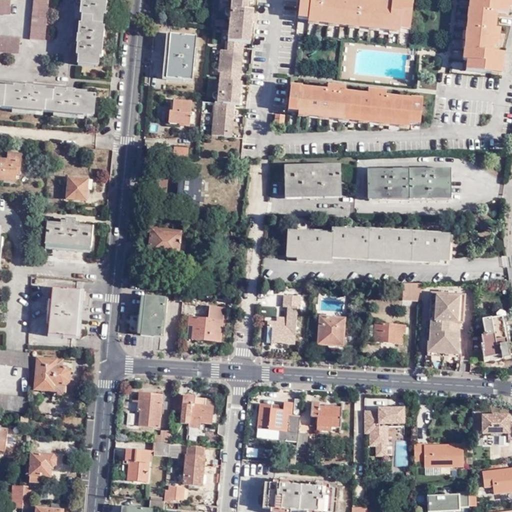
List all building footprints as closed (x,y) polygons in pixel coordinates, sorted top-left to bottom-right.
[(0,0),(0,14),(10,15),(10,0),(0,0)] [(47,0),(32,0),(29,40),(44,41),(47,0)] [(102,0),(77,0),(77,4),(82,4),(79,36),(74,35),(74,45),(78,45),(76,66),(97,68),(102,0)] [(231,0),(230,13),(233,13),(233,17),(232,24),(235,24),(235,34),(231,33),(229,33),(228,45),(244,47),(245,47),(246,42),(250,42),(252,30),(247,30),(247,25),(248,21),(252,21),(253,15),(247,14),(247,8),(243,8),(243,3),(243,0),(231,0)] [(408,6),(408,0),(391,0),(391,9),(321,3),(321,0),(300,0),(299,17),(309,18),(309,22),(319,22),(329,23),(339,24),(348,25),(359,26),(370,27),(379,28),(389,29),(400,30),(400,26),(411,27),(413,6),(408,6)] [(468,72),(473,72),(474,62),(470,61),(474,0),(470,0),(465,61),(469,61),(468,72)] [(474,0),(470,61),(474,62),(473,72),(493,74),(494,69),(504,70),(506,54),(492,52),(495,13),(509,14),(509,9),(510,0),(474,0)] [(318,28),(319,22),(309,22),(309,18),(299,17),(298,22),(309,23),(308,27),(318,28)] [(410,32),(411,27),(400,26),(400,30),(389,29),(389,34),(399,35),(400,31),(410,32)] [(19,39),(0,37),(0,52),(18,54),(19,39)] [(195,39),(170,37),(166,81),(191,84),(192,72),(195,72),(197,52),(194,52),(195,39)] [(243,55),(244,47),(228,45),(225,45),(224,53),(243,55)] [(242,62),(243,55),(224,53),(220,53),(218,76),(221,76),(241,78),(242,72),(237,71),(237,67),(238,61),(242,62)] [(221,76),(220,84),(240,86),(241,78),(221,76)] [(240,86),(220,84),(219,96),(220,97),(220,101),(219,107),(218,108),(218,110),(217,118),(216,128),(215,139),(232,141),(233,135),(228,134),(229,125),(233,125),(235,113),(230,112),(230,108),(235,109),(240,109),(241,103),(236,102),(237,92),(241,93),(242,87),(240,86)] [(0,109),(92,118),(94,98),(73,96),(74,91),(67,90),(66,95),(33,92),(33,87),(26,87),(25,91),(0,88),(0,109)] [(413,120),(423,121),(425,101),(414,100),(413,103),(303,94),(303,90),(293,89),(290,110),(301,111),(301,114),(311,115),(321,116),(331,117),(341,118),(351,119),(361,120),(371,121),(382,122),(392,123),(402,124),(412,124),(413,120)] [(192,105),(174,103),(173,111),(166,111),(165,125),(179,126),(179,128),(189,129),(190,125),(194,126),(195,119),(191,118),(192,105)] [(287,119),(277,118),(276,128),(285,129),(287,119)] [(173,150),(172,158),(187,160),(188,151),(173,150)] [(7,161),(0,160),(0,182),(14,183),(16,171),(19,171),(21,156),(7,155),(7,161)] [(340,169),(284,170),(284,195),(301,194),(301,196),(323,196),(323,194),(340,194),(340,169)] [(449,198),(449,174),(432,174),(432,172),(424,172),(424,173),(392,174),(391,172),(384,172),(384,174),(368,174),(368,198),(449,198)] [(92,182),(68,180),(66,200),(85,201),(87,191),(91,192),(92,182)] [(178,202),(192,203),(194,182),(180,180),(178,202)] [(202,182),(194,182),(192,203),(191,209),(199,210),(199,205),(203,205),(204,200),(200,200),(201,193),(202,182)] [(64,226),(46,225),(44,246),(90,250),(92,229),(72,227),(73,222),(65,221),(64,226)] [(181,234),(151,231),(148,255),(178,259),(181,234)] [(288,234),(287,259),(330,262),(331,258),(447,265),(449,239),(332,232),(331,236),(288,234)] [(88,260),(89,251),(77,250),(76,259),(88,260)] [(421,303),(422,286),(403,286),(402,302),(421,303)] [(182,303),(183,290),(175,289),(174,302),(182,303)] [(192,291),(183,290),(182,303),(182,305),(191,305),(192,291)] [(77,341),(81,293),(52,291),(51,304),(49,326),(48,339),(77,341)] [(457,297),(439,296),(435,296),(434,309),(432,323),(441,324),(441,326),(432,325),(430,344),(428,344),(428,354),(459,356),(460,345),(458,345),(459,336),(450,335),(449,334),(450,324),(460,325),(461,325),(462,311),(463,297),(457,297)] [(273,329),(272,345),(295,346),(298,298),(284,297),(284,309),(288,309),(287,320),(279,320),(278,323),(270,323),(269,326),(267,326),(267,329),(273,329)] [(164,300),(145,298),(140,337),(160,339),(162,324),(164,324),(164,316),(163,316),(164,300)] [(193,327),(192,340),(221,343),(224,310),(208,308),(208,320),(188,318),(188,326),(193,327)] [(502,316),(483,320),(485,334),(483,335),(483,336),(481,336),(482,344),(481,344),(483,359),(493,357),(493,361),(509,358),(502,316)] [(345,320),(319,319),(318,346),(343,348),(345,320)] [(459,336),(460,325),(450,324),(449,334),(450,335),(459,336)] [(405,327),(375,325),(374,343),(402,345),(402,334),(404,334),(405,327)] [(0,364),(28,368),(29,354),(28,354),(0,350),(0,364)] [(55,361),(36,360),(34,391),(62,393),(62,387),(63,387),(68,383),(69,373),(65,369),(54,367),(55,361)] [(0,407),(28,413),(28,397),(0,392),(0,407)] [(159,428),(162,396),(139,393),(137,411),(141,412),(139,426),(159,428)] [(172,419),(181,419),(182,401),(183,395),(175,394),(174,401),(172,419)] [(181,419),(180,429),(188,430),(188,427),(211,429),(213,406),(213,400),(204,399),(204,405),(194,404),(194,402),(194,396),(183,395),(182,401),(181,419)] [(296,438),(297,431),(298,415),(290,414),(291,402),(282,401),(282,405),(281,409),(269,408),(269,404),(258,402),(256,428),(278,430),(277,439),(296,441),(296,438)] [(316,425),(330,426),(340,427),(341,408),(318,406),(318,403),(311,403),(310,417),(316,417),(316,425)] [(389,456),(388,425),(405,425),(404,406),(363,407),(364,434),(368,434),(369,447),(374,447),(374,456),(389,456)] [(505,415),(479,415),(479,433),(505,433),(505,439),(511,438),(511,422),(505,422),(505,415)] [(0,450),(5,451),(8,430),(0,428),(0,450)] [(154,443),(155,443),(169,444),(170,436),(170,431),(161,430),(161,435),(155,435),(154,443)] [(308,432),(297,431),(296,438),(296,441),(296,448),(306,449),(308,438),(308,432)] [(169,452),(169,444),(155,443),(154,450),(169,452)] [(442,474),(442,467),(463,467),(463,443),(414,443),(414,464),(424,464),(424,474),(442,474)] [(180,445),(169,444),(169,452),(168,457),(179,458),(180,445)] [(187,445),(186,455),(185,455),(184,470),(179,470),(178,481),(183,482),(183,484),(201,486),(204,456),(203,456),(204,447),(187,445)] [(150,453),(127,450),(126,462),(129,462),(128,481),(147,483),(150,453)] [(29,476),(42,477),(50,477),(51,468),(52,468),(55,465),(56,460),(53,455),(31,453),(29,476)] [(511,467),(480,472),(482,487),(491,486),(492,493),(511,490),(511,467)] [(9,506),(22,507),(23,500),(24,483),(24,481),(12,480),(9,506)] [(278,484),(264,483),(261,508),(311,511),(334,511),(336,489),(322,488),(322,485),(315,485),(315,487),(285,485),(285,482),(278,481),(278,484)] [(184,488),(168,486),(167,499),(183,501),(184,488)] [(469,491),(428,492),(428,511),(443,511),(461,511),(460,508),(469,508),(469,491)] [(27,500),(23,500),(22,507),(23,508),(35,509),(36,501),(27,500)] [(63,511),(64,510),(64,503),(37,501),(36,511),(63,511)] [(164,508),(163,510),(174,511),(175,504),(164,503),(164,508)]
